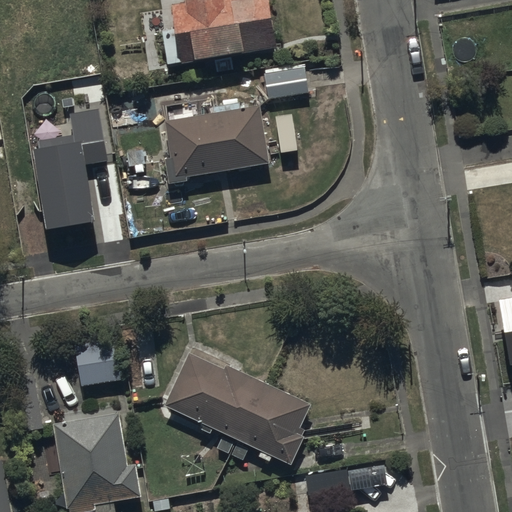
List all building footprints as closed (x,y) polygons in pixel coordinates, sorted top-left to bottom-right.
[(25,24),(21,0),(0,0),(0,16),(1,27),(25,24)] [(267,0),(234,0),(173,10),(172,10),(175,31),(161,34),(167,71),(197,67),(198,72),(245,64),(244,58),(276,53),(267,0)] [(303,70),(264,78),(270,104),(308,96),(303,70)] [(238,103),(213,107),(212,103),(172,110),(175,128),(166,129),(175,184),(270,170),(261,114),(241,117),(238,103)] [(107,161),(98,109),(70,114),(75,143),(33,150),(46,230),(95,222),(85,165),(107,161)] [(511,297),(499,299),(511,366),(511,365),(511,297)] [(114,343),(75,349),(81,391),(120,385),(114,343)] [(189,360),(165,411),(221,439),(214,453),(241,467),(250,450),(292,471),(305,444),(301,441),(303,436),(300,434),(312,410),(227,370),(225,376),(189,360)] [(46,434),(37,380),(18,383),(26,437),(46,434)] [(118,417),(52,429),(67,511),(115,511),(114,506),(140,501),(135,471),(128,472),(118,417)] [(342,444),(310,449),(313,474),(346,469),(342,444)] [(12,511),(4,463),(0,463),(0,511),(12,511)] [(346,471),(309,478),(313,498),(350,491),(346,471)]
